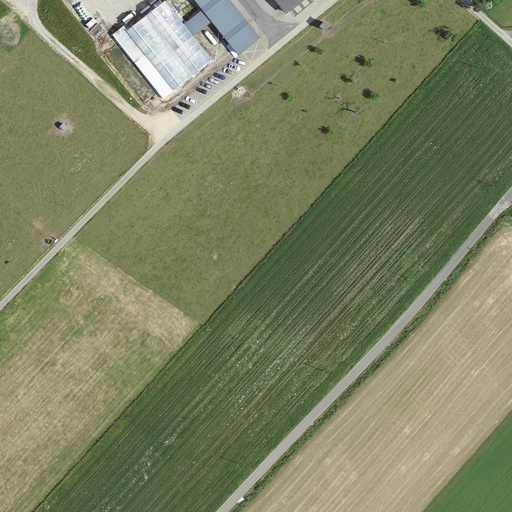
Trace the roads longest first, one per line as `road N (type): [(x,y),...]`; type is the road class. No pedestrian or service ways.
road 1 (unclassified): [(220,511),(386,339),(511,191)]
road 2 (track): [(177,128),(0,305)]
road 3 (residential): [(333,0),(177,128)]
